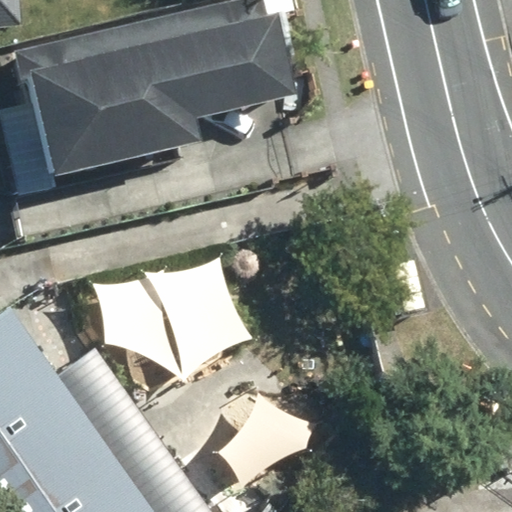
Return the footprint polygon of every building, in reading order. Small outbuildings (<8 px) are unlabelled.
[(0,0),(0,35),(10,35),(11,0),(0,0)] [(232,0),(7,53),(38,185),(188,150),(183,129),(280,106),(255,0),(232,0)] [(409,260),(383,266),(396,320),(421,315),(409,260)] [(175,375),(176,387),(185,378),(207,361),(224,352),(244,345),(242,339),(229,317),(220,291),(216,276),(214,262),(210,263),(202,268),(185,273),(167,278),(156,278),(148,278),(135,278),(138,281),(155,309),(161,321),(167,338),(172,355),(175,375)] [(89,289),(81,286),(89,299),(95,315),(99,336),(98,348),(108,350),(129,357),(151,369),(171,383),(176,387),(168,368),(158,339),(155,313),(155,309),(156,278),(157,274),(148,278),(138,281),(135,282),(125,287),(102,290),(89,289)] [(0,511),(145,511),(52,380),(4,312),(0,314),(0,511)] [(204,511),(90,353),(52,380),(145,511),(204,511)] [(257,402),(251,396),(242,416),(228,437),(218,449),(208,456),(224,472),(231,484),(235,494),(246,484),(268,471),(288,461),(299,457),(300,451),(307,438),(317,426),(301,425),(275,416),(257,402)]
